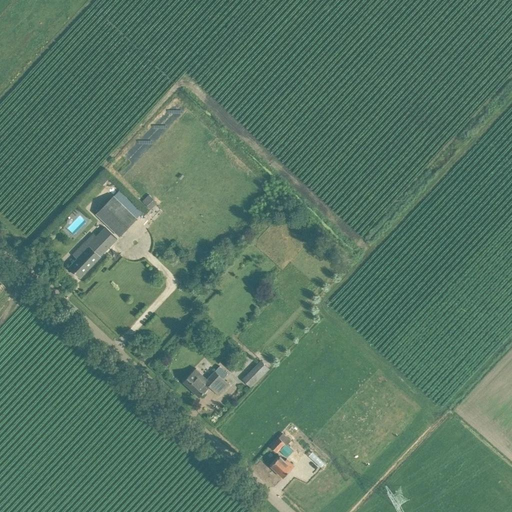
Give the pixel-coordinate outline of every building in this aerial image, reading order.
[(114,195),(96,214),(120,237),(137,218),(114,195)] [(149,195),(143,201),(149,207),(156,201),(149,195)] [(85,241),(79,248),(73,254),(77,258),(69,266),(81,278),(101,257),(100,256),(117,239),(105,227),(89,245),(85,241)] [(188,376),(184,381),(188,385),(199,396),(210,386),(219,394),(229,384),(223,378),(227,374),(219,366),(206,380),(200,374),(201,373),(196,368),(188,376)] [(247,375),(243,379),(251,387),(255,382),(247,375)] [(283,434),(271,447),(276,452),(285,443),(287,445),(291,441),(283,434)] [(280,456),(271,466),(283,477),(294,466),(287,459),(285,460),(280,456)]
